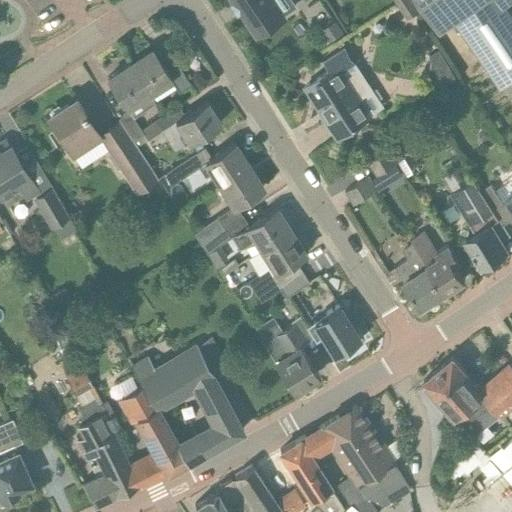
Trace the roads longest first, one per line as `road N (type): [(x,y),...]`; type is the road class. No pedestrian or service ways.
road 1 (residential): [(413,350),(186,0)]
road 2 (tertiary): [(117,511),(275,433),(413,350)]
road 3 (residential): [(0,97),(147,0)]
